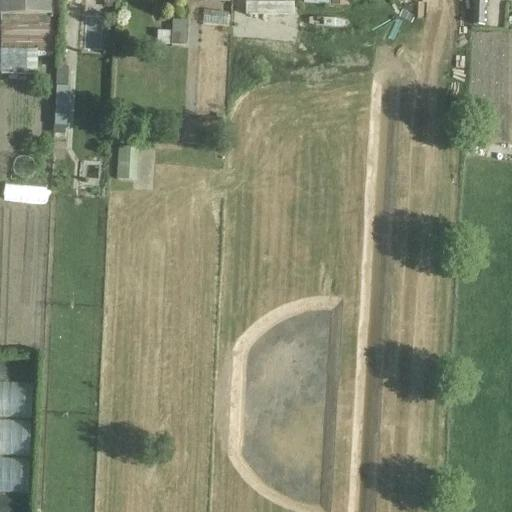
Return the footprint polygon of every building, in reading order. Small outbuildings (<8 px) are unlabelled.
[(61,14),(61,0),(0,0),(0,15),(1,76),(37,76),(37,58),(52,58),(52,14),(61,14)] [(474,0),(473,26),(484,27),(485,0),(474,0)] [(188,47),(189,22),(173,21),(171,46),(188,47)] [(169,46),(169,33),(157,32),(157,46),(169,46)] [(57,68),(54,119),(66,120),(70,69),(57,68)] [(118,148),(117,181),(136,181),(138,149),(118,148)] [(15,184),(14,199),(45,200),(45,185),(15,184)] [(0,489),(26,491),(32,381),(0,378),(0,489)] [(36,502),(35,511),(66,511),(67,504),(36,502)]
